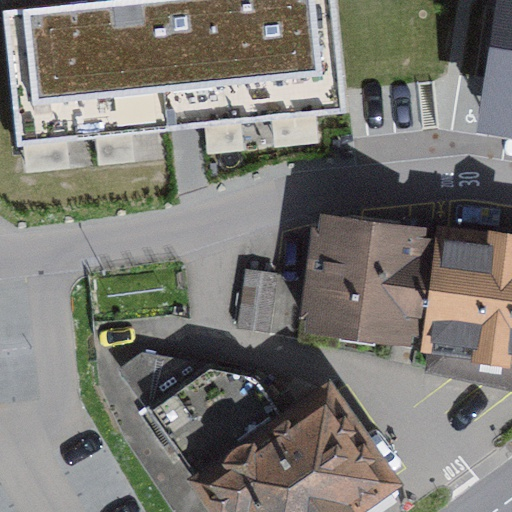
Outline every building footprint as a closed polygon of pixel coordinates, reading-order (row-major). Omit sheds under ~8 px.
[(334,0),(94,0),(3,9),(17,144),(346,110),(334,0)] [(319,316),(318,320),(416,333),(421,295),(425,296),(433,239),(331,225),(331,229),(314,226),(302,314),(319,316)] [(511,386),(511,227),(495,226),(494,234),(447,227),(429,368),(511,386)] [(275,274),(247,270),(238,327),(267,331),(275,274)] [(122,369),(198,478),(286,419),(264,387),(241,371),(211,357),(143,355),(122,369)] [(327,391),(286,419),(198,478),(221,511),(343,511),(389,480),(327,391)]
